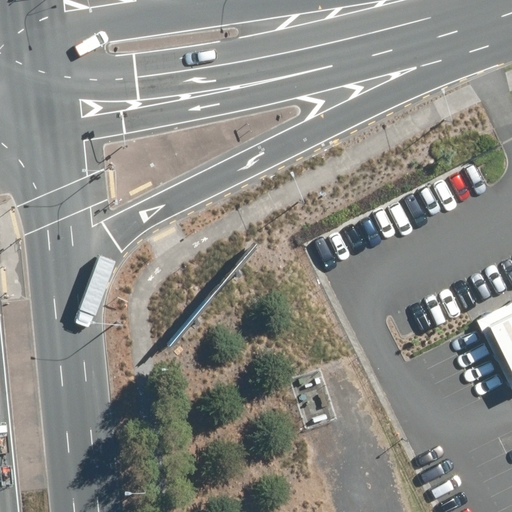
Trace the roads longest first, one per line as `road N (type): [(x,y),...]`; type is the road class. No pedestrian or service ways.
road 1 (primary): [(466,37),(114,232),(82,278),(72,343)]
road 2 (tertiary): [(466,37),(47,131)]
road 3 (tertiary): [(35,34),(262,0)]
road 4 (primary): [(47,131),(72,343)]
road 5 (primary): [(72,343),(89,511)]
